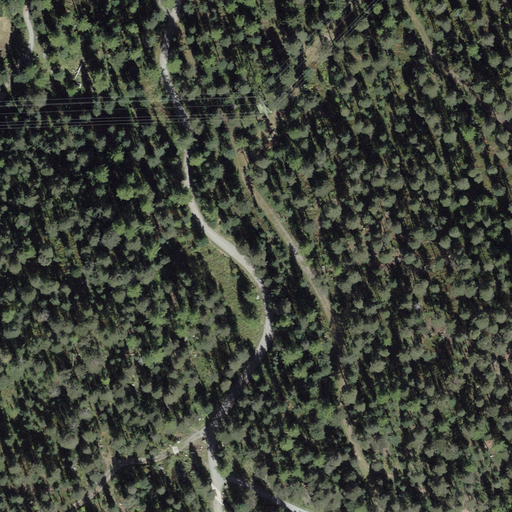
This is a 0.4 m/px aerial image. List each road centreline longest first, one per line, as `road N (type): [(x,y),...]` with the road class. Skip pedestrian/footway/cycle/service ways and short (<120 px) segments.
road 1 (track): [(173,23),(163,72),(188,130),(189,195),(202,223),(261,281),(270,314),(258,357),(213,429),(218,511)]
road 2 (track): [(173,451),(116,466),(69,511)]
